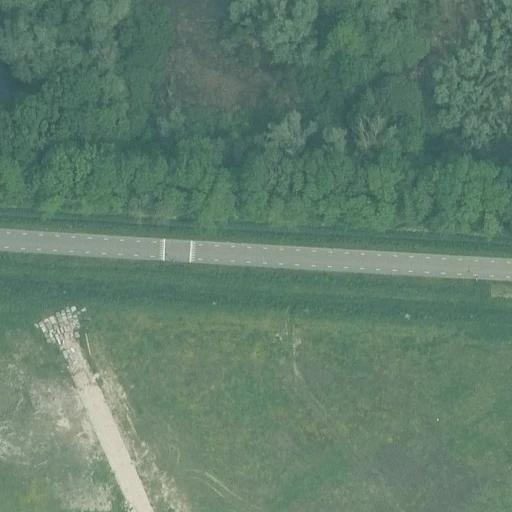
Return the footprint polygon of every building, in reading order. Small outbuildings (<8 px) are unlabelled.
[(0,342),(0,383),(9,383),(11,343),(0,342)] [(11,343),(9,383),(34,385),(37,345),(11,343)] [(216,370),(195,379),(213,419),(234,410),(216,370)] [(249,370),(247,414),(268,415),(271,371),(249,370)] [(271,371),(268,415),(287,416),(289,372),(271,371)] [(289,372),(287,416),(305,417),(307,373),(289,372)] [(307,373),(305,417),(323,418),(326,374),(307,373)] [(326,374),(323,418),(342,419),(344,375),(326,374)] [(344,375),(342,419),(363,420),(366,376),(344,375)] [(195,379),(177,387),(195,427),(213,419),(195,379)] [(177,387),(160,395),(178,435),(195,427),(177,387)] [(160,395),(139,405),(157,445),(178,435),(160,395)] [(49,424),(23,436),(42,480),(68,469),(49,424)] [(23,436),(0,445),(0,448),(18,491),(42,480),(23,436)] [(0,448),(0,498),(18,491),(0,448)] [(194,474),(191,511),(220,511),(222,475),(194,474)] [(222,475),(220,511),(246,511),(248,477),(222,475)] [(248,477),(246,511),(272,511),(274,478),(248,477)] [(274,478),(272,511),(297,511),(300,480),(274,478)] [(300,480),(297,511),(323,511),(325,481),(300,480)] [(325,481),(323,511),(349,511),(351,482),(325,481)] [(351,482),(349,511),(378,511),(380,484),(351,482)]
